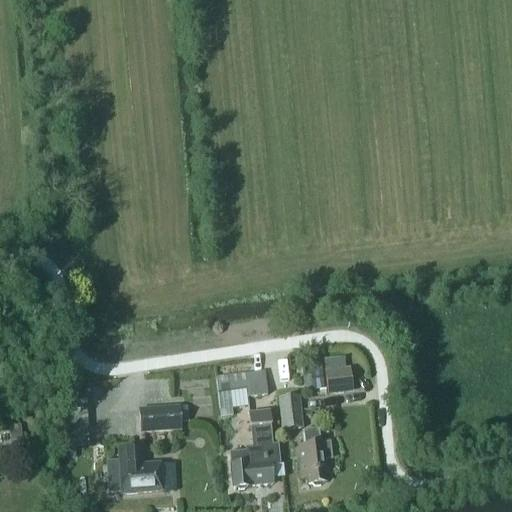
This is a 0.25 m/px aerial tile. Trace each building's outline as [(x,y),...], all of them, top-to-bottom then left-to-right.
[(323,362),(327,398),(353,395),(350,370),(345,370),(343,360),(323,362)] [(218,396),(233,393),(245,391),(246,400),(267,397),(265,388),(272,387),(269,371),(216,380),(218,396)] [(0,407),(0,434),(12,433),(8,407),(0,407)] [(281,411),(283,437),(302,436),(299,409),(281,411)] [(179,410),(139,413),(140,434),(180,432),(179,410)] [(234,488),(239,488),(239,490),(245,490),(245,486),(274,484),(273,467),(280,466),(278,450),(273,450),(272,444),(274,444),(272,416),(252,418),(254,450),(248,451),(248,455),(232,455),(233,467),(234,488)] [(307,444),(301,445),(304,478),(308,478),(309,484),(315,483),(315,486),(321,485),(321,482),(326,482),(324,460),(332,459),(330,442),(322,443),(321,428),(305,429),(307,444)] [(121,493),(121,496),(163,495),(162,493),(175,492),(174,466),(162,467),(162,466),(142,467),(142,451),(120,451),(120,462),(108,462),(109,493),(121,493)]
